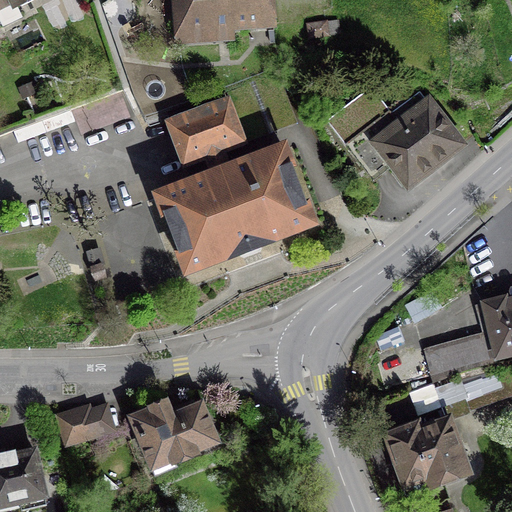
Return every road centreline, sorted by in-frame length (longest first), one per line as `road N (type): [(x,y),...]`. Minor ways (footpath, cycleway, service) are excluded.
road 1 (residential): [(0,375),(132,373),(251,354),(303,357)]
road 2 (tertiary): [(303,357),(334,303),(416,244),(511,158)]
road 3 (tertiary): [(356,511),(303,357)]
